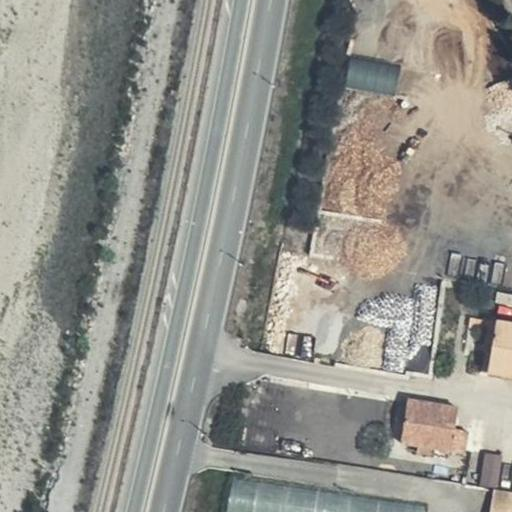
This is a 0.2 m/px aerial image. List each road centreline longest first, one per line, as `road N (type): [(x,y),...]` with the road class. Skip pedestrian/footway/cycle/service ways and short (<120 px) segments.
road 1 (primary): [(239,0),(131,511)]
road 2 (primary): [(163,511),(269,0)]
road 3 (track): [(179,0),(73,511)]
road 4 (unknown): [(198,358),(348,372),(511,402)]
